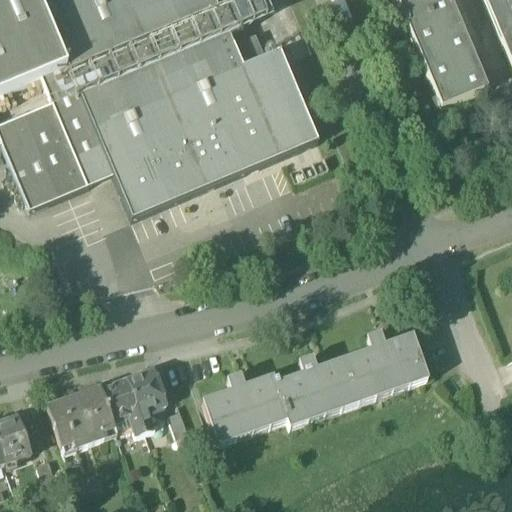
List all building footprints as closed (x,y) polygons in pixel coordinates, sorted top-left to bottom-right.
[(0,0),(0,101),(66,74),(34,0),(0,0)] [(278,59),(263,65),(241,75),(232,53),(209,0),(34,0),(66,74),(103,162),(112,184),(130,228),(316,150),(278,59)] [(485,99),(443,0),(390,0),(439,118),(485,99)] [(511,0),(478,0),(511,80),(511,0)] [(254,43),(232,53),(241,75),(263,65),(254,43)] [(103,162),(66,74),(0,101),(0,154),(27,219),(86,195),(77,173),(103,162)] [(77,173),(86,195),(112,184),(103,162),(77,173)] [(368,359),(341,368),(356,412),(425,388),(409,344),(381,354),(377,342),(364,347),(368,359)] [(276,387),(272,388),(286,429),(289,436),(356,412),(341,368),(314,378),(310,366),(297,371),(301,383),(278,391),(276,387)] [(151,378),(125,387),(143,441),(152,438),(146,420),(164,414),(151,378)] [(217,454),(286,429),(272,388),(271,385),(243,395),(238,383),(225,388),(230,399),(201,409),(217,454)] [(134,445),(143,441),(125,387),(99,397),(111,432),(127,426),(134,445)] [(113,437),(111,432),(99,397),(45,416),(59,455),(73,450),(75,456),(103,447),(101,441),(113,437)] [(166,423),(174,445),(186,441),(178,418),(166,423)] [(16,426),(0,431),(0,464),(3,472),(29,463),(16,426)] [(186,441),(174,445),(179,459),(192,455),(186,441)] [(35,472),(42,493),(55,489),(47,468),(35,472)]
